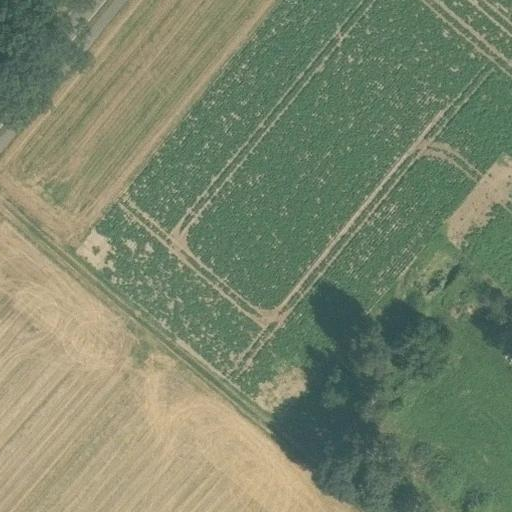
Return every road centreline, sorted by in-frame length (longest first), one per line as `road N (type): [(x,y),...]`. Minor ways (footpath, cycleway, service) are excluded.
road 1 (track): [(0,202),(364,511)]
road 2 (unclassified): [(0,115),(94,0)]
